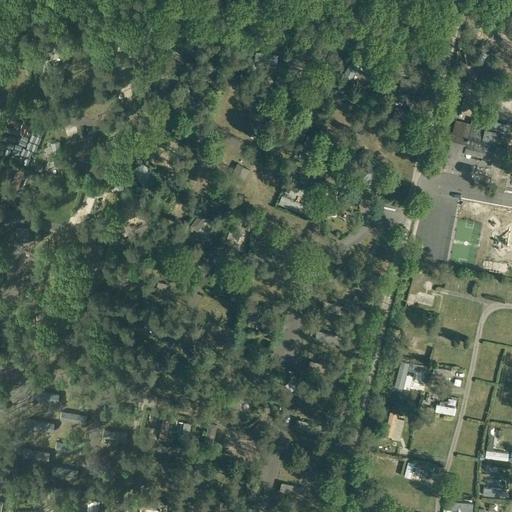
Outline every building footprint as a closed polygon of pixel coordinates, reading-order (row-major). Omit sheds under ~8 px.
[(19,34),(11,58),(19,61),(27,37),(19,34)] [(58,43),(40,38),(34,62),(41,64),(45,50),(56,52),(58,43)] [(71,43),(72,61),(85,61),(84,43),(71,43)] [(107,48),(109,58),(124,55),(122,46),(107,48)] [(256,51),(255,60),(277,63),(278,55),(256,51)] [(343,74),(351,79),(357,69),(367,75),(372,67),(353,57),(343,74)] [(511,79),(501,76),(496,92),(511,97),(511,79)] [(403,80),(401,90),(417,94),(419,83),(403,80)] [(321,82),(313,102),(321,105),(329,85),(321,82)] [(455,126),(448,155),(492,165),(498,144),(509,147),(511,132),(511,114),(509,123),(481,116),(485,101),(462,95),(455,126)] [(394,109),(392,119),(408,123),(410,113),(394,109)] [(24,120),(19,132),(26,135),(31,123),(24,120)] [(275,123),(265,144),(272,147),(282,126),(275,123)] [(74,157),(96,151),(92,136),(70,142),(74,157)] [(307,136),(299,156),(306,159),(314,139),(307,136)] [(383,136),(375,143),(379,148),(387,141),(383,136)] [(59,141),(51,143),(56,165),(64,163),(59,141)] [(371,160),(357,178),(364,183),(378,166),(371,160)] [(145,161),(134,168),(146,188),(157,182),(145,161)] [(244,180),(250,169),(237,162),(231,173),(244,180)] [(17,168),(9,186),(16,189),(24,171),(17,168)] [(84,189),(77,209),(84,212),(91,192),(84,189)] [(282,195),(279,203),(302,212),(305,204),(282,195)] [(325,198),(323,217),(331,218),(333,199),(325,198)] [(191,224),(198,230),(207,220),(216,227),(221,220),(206,207),(191,224)] [(232,221),(225,242),(232,245),(239,224),(232,221)] [(30,229),(17,228),(16,244),(30,244),(30,229)] [(102,247),(89,243),(85,258),(98,261),(102,247)] [(472,258),(476,251),(471,248),(467,255),(472,258)] [(331,271),(329,280),(354,286),(356,278),(331,271)] [(235,273),(233,296),(241,296),(242,274),(235,273)] [(171,284),(158,281),(154,296),(167,299),(171,284)] [(416,295),(414,303),(432,307),(434,300),(424,297),(417,296),(416,295)] [(325,300),(323,309),(347,315),(349,306),(325,300)] [(61,311),(60,327),(73,328),(75,313),(61,311)] [(272,311),(249,313),(249,321),(263,320),(270,319),(273,319),(272,311)] [(305,330),(308,316),(293,312),(290,327),(305,330)] [(148,319),(145,326),(164,336),(168,329),(148,319)] [(317,329),(315,338),(340,344),(342,335),(317,329)] [(403,348),(402,354),(418,358),(419,352),(413,350),(406,349),(403,348)] [(312,359),(310,368),(334,373),(336,364),(312,359)] [(401,360),(394,386),(403,389),(403,387),(407,374),(409,363),(401,360)] [(135,367),(122,366),(120,381),(133,382),(135,367)] [(434,366),(433,373),(452,377),(453,370),(434,366)] [(294,374),(289,380),(306,395),(311,389),(294,374)] [(34,390),(33,398),(58,402),(59,394),(34,390)] [(249,399),(247,390),(230,394),(235,414),(243,413),(241,401),(249,399)] [(447,404),(454,405),(456,399),(448,397),(447,404)] [(109,403),(107,412),(130,415),(132,407),(109,403)] [(436,404),(435,411),(454,415),(456,408),(444,405),(440,405),(436,404)] [(61,411),(60,419),(85,423),(86,415),(61,411)] [(390,413),(384,437),(391,439),(397,418),(398,415),(390,413)] [(429,416),(426,432),(433,434),(436,417),(429,416)] [(162,418),(159,439),(167,440),(170,420),(162,418)] [(296,418),(294,427),(320,433),(322,424),(296,418)] [(29,419),(28,427),(53,431),(54,423),(29,419)] [(184,422),(181,443),(188,444),(192,423),(184,422)] [(209,422),(205,442),(214,444),(218,424),(209,422)] [(104,429),(103,437),(126,441),(127,433),(104,429)] [(56,441),(55,450),(80,454),(81,445),(56,441)] [(24,448),(23,457),(48,461),(49,452),(24,448)] [(486,450),(485,457),(508,460),(508,452),(486,450)] [(288,454),(286,463),(311,469),(313,460),(288,454)] [(376,471),(395,472),(395,459),(377,459),(376,471)] [(112,461),(110,483),(120,484),(122,462),(112,461)] [(408,462),(404,476),(410,477),(412,470),(413,466),(414,463),(408,462)] [(52,466),(51,474),(76,478),(77,470),(52,466)] [(253,480),(246,481),(249,499),(256,498),(253,480)] [(282,482),(280,491),(305,497),(307,489),(282,482)] [(483,487),(483,494),(505,496),(506,489),(483,487)] [(408,491),(405,507),(411,508),(415,493),(408,491)] [(41,493),(40,499),(64,502),(65,495),(41,493)] [(139,499),(139,508),(148,509),(159,509),(160,509),(161,502),(139,499)] [(93,501),(91,511),(97,511),(100,501),(93,500),(93,501)] [(447,501),(446,509),(456,510),(461,511),(471,511),(472,511),(473,503),(447,501)]
